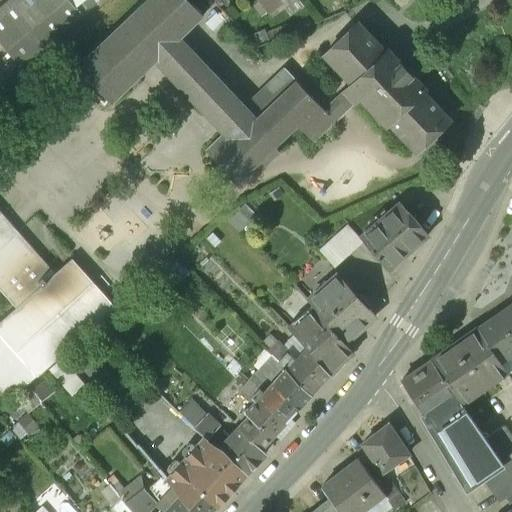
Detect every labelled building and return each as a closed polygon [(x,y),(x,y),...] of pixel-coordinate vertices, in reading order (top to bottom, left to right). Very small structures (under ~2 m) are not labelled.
[(70,0),(9,0),(0,8),(0,42),(20,67),(101,0),(83,0),(76,6),(70,0)] [(247,111),(178,38),(201,16),(202,16),(203,15),(188,0),(146,0),(76,67),(111,103),(112,102),(111,101),(154,60),(224,133),(247,111)] [(273,0),(265,6),(272,16),(289,3),(293,0),(273,0)] [(425,88),(387,49),(385,51),(357,22),(323,55),(351,83),(343,91),(344,92),(324,110),(286,70),(285,71),(273,83),(273,82),(272,83),(274,86),(248,110),(247,111),(224,133),(207,149),(206,149),(205,150),(236,183),(238,182),(235,179),(257,159),(265,165),(279,152),(273,143),(295,123),(313,142),(314,141),(314,140),(354,102),(354,103),(360,98),(386,125),(389,123),(416,152),(450,120),(422,91),(425,88)] [(398,205),(358,237),(364,243),(387,270),(426,237),(398,205)] [(0,213),(0,389),(9,400),(114,307),(72,260),(55,275),(17,233),(14,235),(3,223),(6,220),(0,213)] [(348,225),(319,251),(334,269),(364,243),(358,237),(348,225)] [(338,275),(309,301),(313,305),(317,310),(345,342),(375,316),(338,275)] [(511,303),(495,315),(511,339),(511,303)] [(345,342),(317,310),(292,332),(306,346),(308,349),(329,374),(351,350),(345,342)] [(511,354),(511,339),(495,315),(477,328),(501,363),(511,354)] [(501,363),(477,328),(467,336),(431,360),(462,405),(509,375),(501,363)] [(288,353),(277,342),(268,351),(274,357),(285,369),(287,370),(296,362),(287,354),(288,353)] [(296,362),(287,370),(311,394),(329,374),(308,349),(296,362)] [(268,351),(266,350),(260,356),(267,363),(274,357),(268,351)] [(462,405),(431,360),(400,380),(423,413),(468,486),(484,476),(485,475),(502,464),(485,438),(462,405)] [(285,369),(263,393),(290,417),(311,394),(287,370),(285,369)] [(249,380),(239,391),(248,401),(252,397),(259,389),(249,380)] [(263,393),(259,389),(252,397),(255,401),(247,411),(273,436),(290,417),(263,393)] [(204,416),(189,401),(179,413),(193,428),(204,416)] [(247,411),(245,409),(238,417),(244,423),(239,428),(261,449),(262,449),(266,444),(266,443),(273,436),(247,411)] [(218,427),(205,415),(204,416),(193,428),(203,436),(206,439),(218,427)] [(388,424),(362,444),(380,473),(408,454),(391,428),(390,425),(388,424)] [(511,438),(503,425),(485,438),(502,464),(511,477),(511,438)] [(261,449),(239,428),(230,438),(218,427),(206,439),(221,447),(246,473),(266,453),(262,449),(261,449)] [(203,436),(195,446),(194,446),(164,479),(178,496),(188,507),(204,493),(216,507),(246,473),(221,447),(206,439),(203,436)] [(358,459),(323,484),(330,497),(335,504),(339,511),(362,511),(373,505),(368,499),(381,491),(385,497),(386,497),(380,487),(379,486),(375,481),(372,477),(358,459)] [(511,477),(502,464),(485,475),(502,502),(506,499),(511,494),(511,477)] [(398,494),(390,481),(380,487),(386,497),(388,500),(398,494)] [(143,487),(124,503),(132,511),(145,511),(156,503),(143,487)] [(204,493),(188,507),(178,496),(163,511),(211,511),(216,507),(204,493)] [(398,494),(388,500),(395,511),(405,504),(398,494)] [(330,497),(311,511),(339,511),(335,504),(330,497)]
